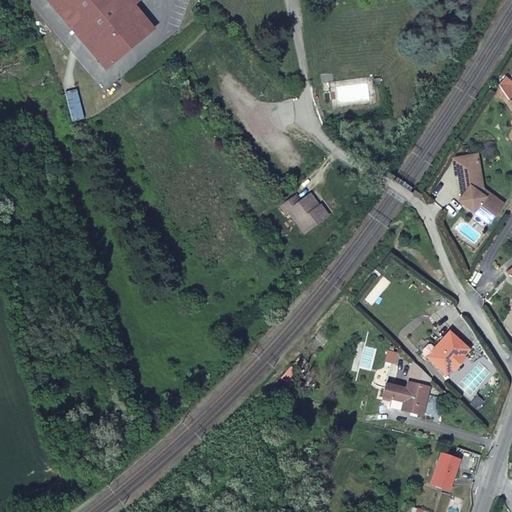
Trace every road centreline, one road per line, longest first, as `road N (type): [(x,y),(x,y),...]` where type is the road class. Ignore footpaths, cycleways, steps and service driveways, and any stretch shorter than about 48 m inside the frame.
road 1 (residential): [(511,369),(461,297),(421,209),(323,140),(309,123),(302,81)]
road 2 (unknown): [(374,413),(503,445)]
